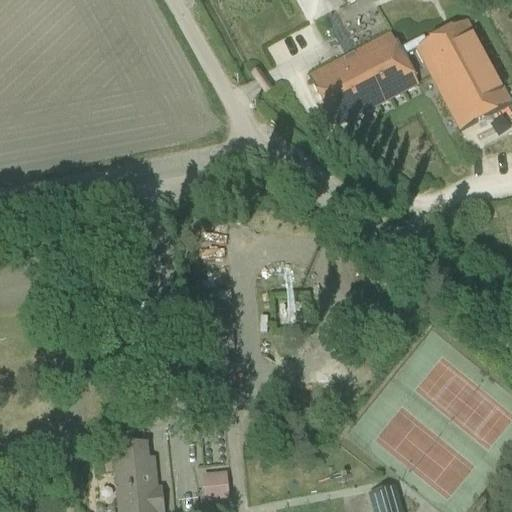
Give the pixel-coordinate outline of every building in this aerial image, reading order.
[(299,0),(312,23),(321,18),(343,60),(350,57),(328,14),(352,1),(354,0),(299,0)] [(423,39),(398,52),(403,61),(416,54),(459,134),(510,107),(495,79),(465,23),(450,32),(426,45),(423,39)] [(343,60),(326,70),(308,79),(335,130),(415,88),(387,37),(350,57),(343,60)] [(232,318),(209,320),(212,346),(235,344),(232,318)] [(218,457),(231,456),(230,434),(217,435),(218,457)] [(114,466),(115,479),(118,511),(161,511),(159,493),(156,493),(154,461),(146,461),(145,448),(118,450),(118,446),(106,447),(99,467),(114,466)] [(196,506),(221,505),(219,475),(195,476),(196,506)] [(367,499),(370,511),(399,511),(393,492),(367,499)]
